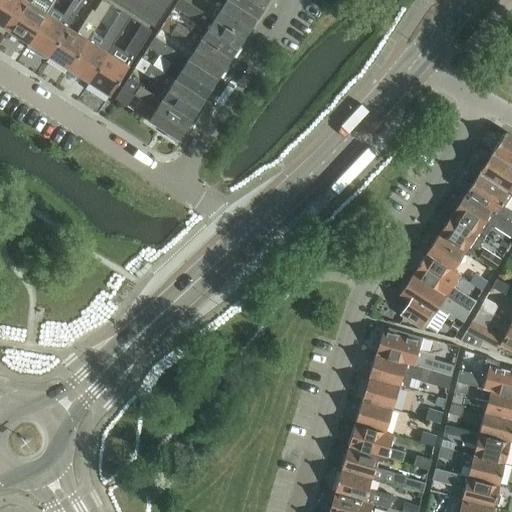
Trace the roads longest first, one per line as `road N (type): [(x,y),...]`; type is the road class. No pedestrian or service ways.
road 1 (tertiary): [(53,414),(347,137),(409,64)]
road 2 (residential): [(300,511),(364,286),(487,106)]
road 3 (residential): [(0,72),(177,181),(297,0)]
